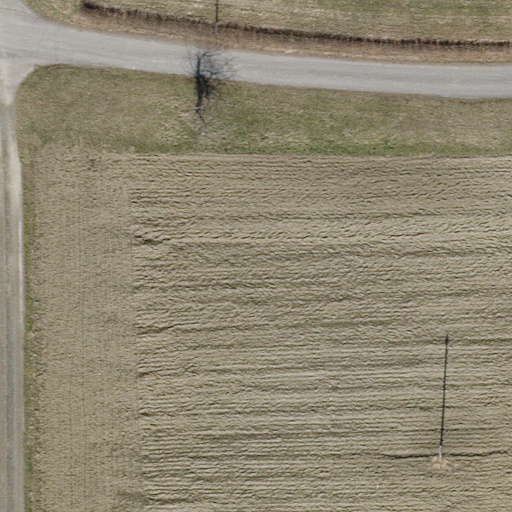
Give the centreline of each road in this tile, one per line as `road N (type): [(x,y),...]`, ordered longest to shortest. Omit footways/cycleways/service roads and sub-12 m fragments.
road 1 (unclassified): [(511,76),(373,78),(0,36)]
road 2 (track): [(0,42),(13,511)]
